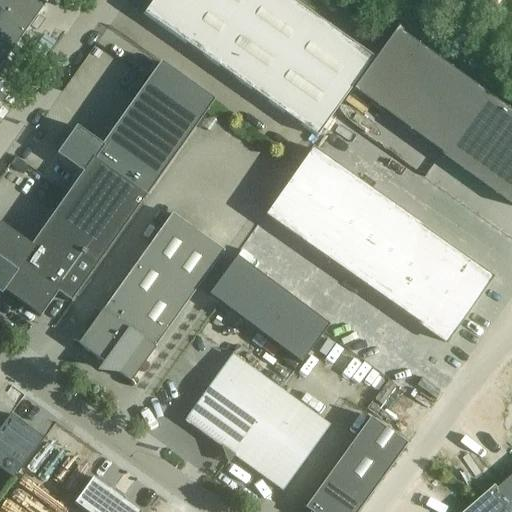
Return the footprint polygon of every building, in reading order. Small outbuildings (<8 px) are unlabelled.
[(0,0),(0,69),(45,5),(37,0),(0,0)] [(154,0),(143,16),(317,138),(372,59),(288,0),(154,0)] [(91,37),(112,51),(125,31),(104,17),(91,37)] [(511,203),(511,110),(397,27),(351,91),(511,205),(511,203)] [(102,146),(76,128),(56,156),(82,174),(31,247),(1,226),(0,227),(0,291),(1,290),(41,318),(57,294),(71,304),(214,101),(161,63),(102,146)] [(433,239),(304,156),(259,226),(389,308),(433,239)] [(371,181),(366,188),(386,202),(391,194),(371,181)] [(225,251),(172,214),(79,345),(131,382),(225,251)] [(236,257),(209,296),(302,362),(330,325),(236,257)] [(185,421),(283,491),(330,426),(232,356),(185,421)] [(332,395),(337,385),(322,378),(317,387),(332,395)] [(0,432),(0,465),(16,478),(45,439),(13,415),(0,432)] [(358,511),(406,445),(366,416),(365,418),(368,420),(304,509),(307,511),(358,511)] [(178,435),(172,445),(193,457),(199,448),(178,435)] [(69,511),(78,493),(36,473),(27,491),(69,511)] [(108,490),(92,478),(73,504),(83,511),(138,511),(124,501),(109,490),(108,490)] [(511,478),(499,491),(511,505),(511,478)] [(511,511),(511,505),(499,491),(497,488),(468,511),(511,511)]
